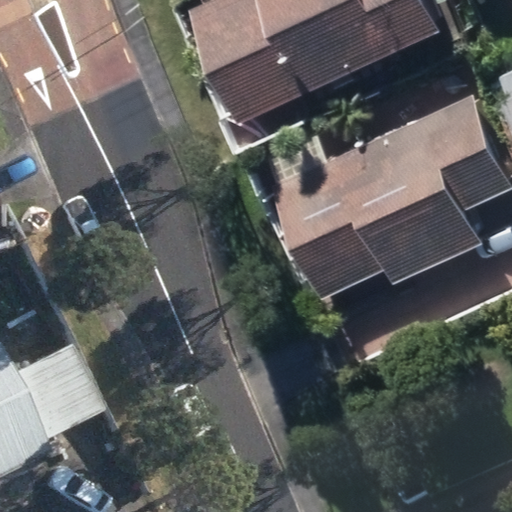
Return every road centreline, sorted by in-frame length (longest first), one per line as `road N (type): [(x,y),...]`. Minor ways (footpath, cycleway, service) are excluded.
road 1 (residential): [(96,139),(259,511)]
road 2 (residential): [(96,139),(49,87),(0,8)]
road 3 (residential): [(81,0),(97,68),(96,139)]
